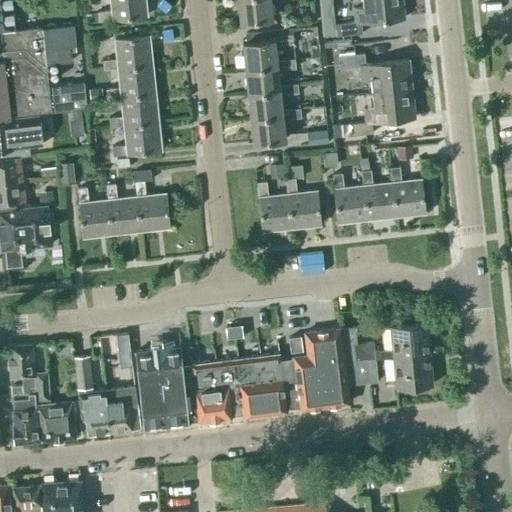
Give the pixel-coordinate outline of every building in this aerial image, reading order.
[(0,0),(0,49),(2,49),(0,31),(15,29),(11,0),(0,0)] [(98,20),(146,14),(144,0),(110,0),(111,9),(97,10),(98,20)] [(269,0),(237,0),(240,20),(272,17),(269,0)] [(404,16),(402,0),(362,0),(363,6),(353,7),(354,21),(335,23),(336,35),(361,32),(360,21),(404,16)] [(330,20),(321,21),(321,26),(322,34),(332,33),(335,33),(333,20),(330,20)] [(42,26),(38,27),(15,29),(0,31),(2,49),(0,49),(0,117),(10,116),(9,114),(86,106),(84,81),(48,85),(46,63),(71,61),(69,44),(44,47),(42,26)] [(242,41),(245,67),(277,63),(276,59),(275,44),(292,42),(291,33),(272,35),(273,38),(242,41)] [(103,68),(117,67),(151,63),(148,34),(114,38),(116,58),(102,59),(103,68)] [(315,43),(308,44),(310,56),(319,55),(317,43),(315,43)] [(360,78),(370,77),(372,91),(411,87),(408,58),(365,63),(363,52),(338,54),(339,66),(358,64),(360,78)] [(295,67),(294,57),(276,59),(277,63),(245,67),(247,91),(279,88),(279,84),(277,69),(295,67)] [(106,97),(120,96),(154,92),(151,63),(117,67),(119,86),(105,88),(106,97)] [(298,92),(297,82),(279,84),(279,88),(247,91),(250,116),(282,112),(282,109),(280,94),(298,92)] [(95,87),(89,87),(89,98),(102,97),(101,86),(97,86),(95,87)] [(371,121),(414,116),(411,87),(372,91),(373,106),(363,107),(364,120),(345,122),(346,134),(372,132),(371,121)] [(157,121),(154,92),(120,96),(122,115),(108,117),(109,126),(123,124),(157,121)] [(300,116),(299,107),(282,109),(282,112),(250,116),(253,141),(285,138),(282,118),(300,116)] [(77,109),(71,109),(72,118),(81,117),(80,108),(77,109)] [(0,157),(19,155),(23,155),(30,154),(25,116),(19,116),(0,118),(0,157)] [(112,154),(161,149),(157,121),(123,124),(126,144),(111,145),(112,154)] [(337,123),(332,124),(333,136),(342,135),(341,123),(337,123)] [(308,145),(328,143),(326,129),(306,131),(308,145)] [(410,144),(395,146),(396,155),(397,158),(412,156),(410,144)] [(0,180),(22,177),(19,155),(0,157),(0,180)] [(367,157),(359,158),(360,170),(365,169),(369,169),(367,157)] [(58,162),(61,182),(74,181),(72,161),(58,162)] [(281,162),(268,163),(268,164),(270,176),(283,175),(281,162)] [(293,164),(288,165),(289,178),(294,177),(301,176),(300,163),(293,164)] [(51,165),(39,166),(40,172),(40,175),(55,174),(55,165),(51,165)] [(389,166),(391,181),(395,215),(424,211),(421,177),(400,180),(398,165),(389,166)] [(150,167),(133,169),(134,180),(151,178),(150,167)] [(360,170),(362,184),(366,218),(395,215),(391,181),(371,183),(370,168),(369,169),(365,169),(360,170)] [(337,221),(366,218),(362,184),(342,186),(341,172),(332,173),(337,221)] [(22,177),(0,180),(0,205),(24,203),(24,196),(22,177)] [(285,178),(286,192),(290,226),(320,223),(316,189),(296,191),(294,177),(289,178),(285,178)] [(134,181),(135,195),(139,229),(169,226),(165,192),(145,194),(143,180),(134,181)] [(256,181),(262,230),(290,226),(286,192),(267,195),(265,180),(256,181)] [(105,184),(107,198),(110,232),(139,229),(135,195),(116,197),(114,183),(105,184)] [(82,235),(110,232),(107,198),(91,200),(90,186),(76,187),(82,235)] [(51,194),(39,196),(40,203),(52,202),(52,194),(51,194)] [(47,203),(44,203),(25,206),(0,208),(0,245),(0,248),(1,248),(3,268),(25,266),(23,246),(51,243),(47,203)] [(61,254),(51,255),(52,263),(62,262),(61,254)] [(373,342),(353,343),(355,359),(374,357),(392,356),(392,354),(429,351),(426,321),(389,325),(391,348),(374,349),(373,342)] [(241,323),(233,324),(234,336),(242,335),(241,323)] [(233,324),(225,325),(226,337),(234,336),(233,324)] [(307,354),(291,356),(291,358),(293,357),(294,363),(300,406),(300,408),(348,402),(346,384),(343,361),(339,326),(304,331),(307,354)] [(289,336),(291,352),(303,350),(301,335),(289,336)] [(152,348),(134,350),(143,427),(188,421),(187,416),(182,372),(180,345),(173,346),(173,341),(152,343),(152,348)] [(10,385),(11,393),(35,391),(31,342),(7,344),(10,377),(21,376),(22,384),(10,385)] [(279,351),(236,357),(243,414),(244,415),(285,409),(285,408),(300,406),(294,363),(285,364),(285,363),(280,363),(279,351)] [(429,351),(392,354),(392,356),(395,387),(432,383),(429,351)] [(87,354),(73,356),(78,399),(81,418),(85,417),(87,434),(109,431),(103,388),(92,390),(87,354)] [(192,371),(182,372),(187,416),(197,415),(197,420),(231,416),(231,415),(243,414),(236,357),(191,362),(192,371)] [(355,359),(343,361),(346,384),(377,381),(374,357),(355,359)] [(35,370),(37,401),(50,400),(47,370),(35,370)] [(139,427),(133,384),(103,388),(109,431),(139,427)] [(34,392),(28,393),(28,397),(12,398),(13,408),(12,409),(14,441),(37,439),(35,408),(34,392)] [(40,439),(75,435),(73,419),(81,418),(78,399),(37,403),(40,439)] [(78,480),(38,482),(38,483),(39,483),(40,511),(52,511),(52,505),(79,503),(78,480)] [(40,511),(39,483),(38,483),(38,482),(8,484),(7,484),(9,511),(40,511)] [(0,511),(9,511),(7,484),(0,484),(0,511)] [(326,511),(325,501),(214,511),(326,511)]
